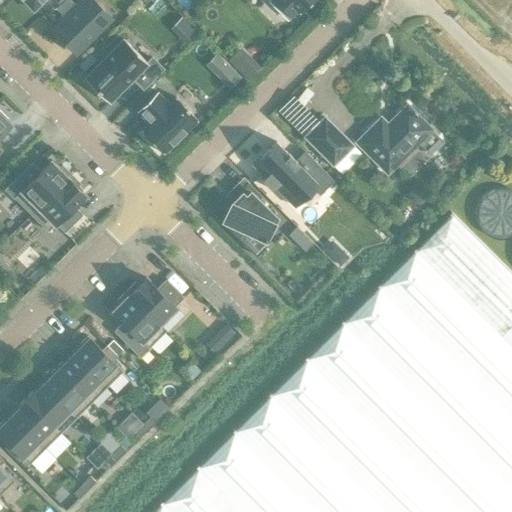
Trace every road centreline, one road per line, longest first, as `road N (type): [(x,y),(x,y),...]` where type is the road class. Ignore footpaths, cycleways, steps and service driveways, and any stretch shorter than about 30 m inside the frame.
road 1 (residential): [(359,0),(150,202)]
road 2 (residential): [(0,51),(150,202)]
road 3 (residential): [(2,347),(150,202)]
road 4 (unclassified): [(511,89),(423,0)]
